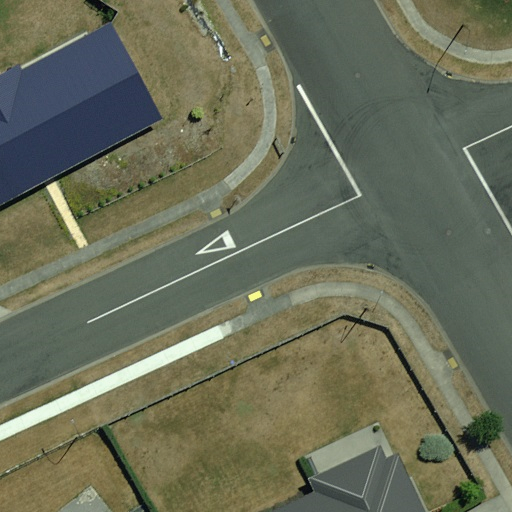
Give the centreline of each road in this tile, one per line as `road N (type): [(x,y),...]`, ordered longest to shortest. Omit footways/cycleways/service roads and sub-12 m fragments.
road 1 (residential): [(0,368),(408,173)]
road 2 (residential): [(408,173),(511,346)]
road 3 (residential): [(306,0),(408,173)]
